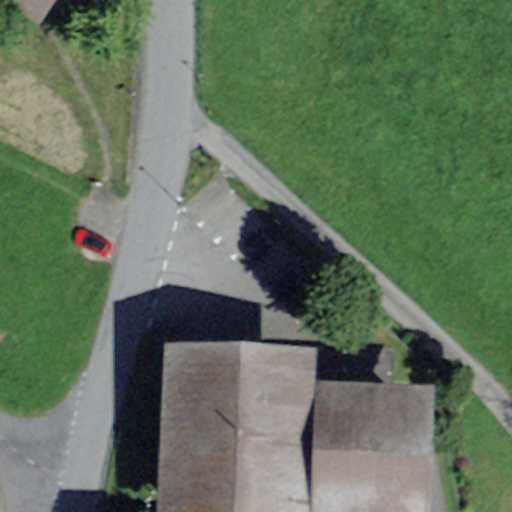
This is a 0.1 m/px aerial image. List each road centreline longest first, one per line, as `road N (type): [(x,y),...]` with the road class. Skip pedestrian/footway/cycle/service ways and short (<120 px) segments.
road 1 (residential): [(172,105),(231,147),(511,410)]
road 2 (unclassified): [(87,482),(172,105)]
